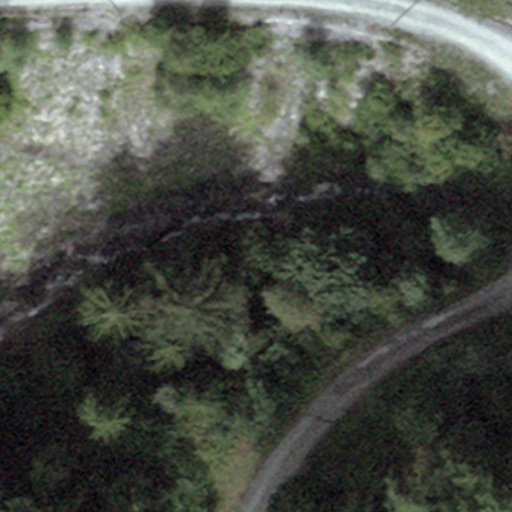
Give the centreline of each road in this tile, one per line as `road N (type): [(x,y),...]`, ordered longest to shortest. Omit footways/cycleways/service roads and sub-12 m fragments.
road 1 (track): [(511,287),(375,363),(334,399),(299,439),(258,511)]
road 2 (track): [(330,0),(421,18),(511,62)]
